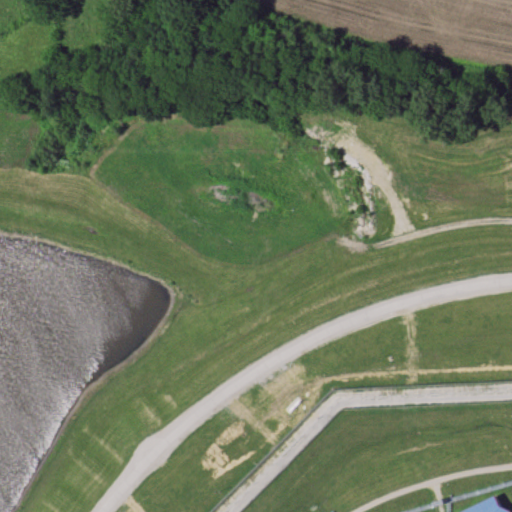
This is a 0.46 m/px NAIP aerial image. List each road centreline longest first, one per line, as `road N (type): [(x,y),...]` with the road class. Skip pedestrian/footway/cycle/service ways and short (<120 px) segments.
road 1 (track): [(329,236),(381,245),(456,224),(511,220)]
road 2 (track): [(351,511),(412,486),(511,465)]
